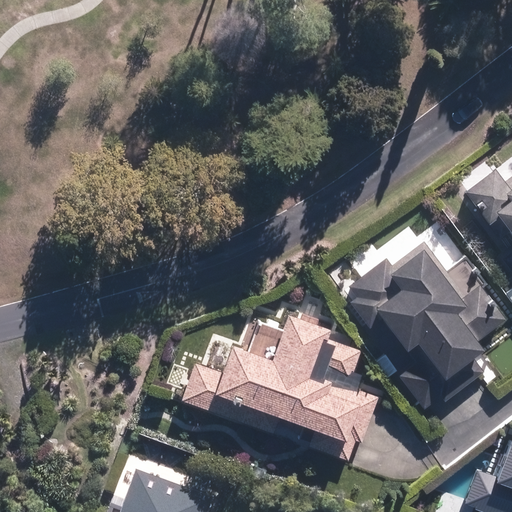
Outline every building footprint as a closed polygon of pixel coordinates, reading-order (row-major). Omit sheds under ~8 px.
[(498,165),(467,188),(501,234),(511,226),(511,174),(507,178),(498,165)] [(361,293),(354,298),(374,324),(388,313),(412,345),(423,337),(451,373),(469,359),(488,344),(482,336),(508,316),(484,285),(489,282),(467,253),(448,267),(426,238),(394,262),(389,255),(352,282),(358,290),(361,293)] [(199,359),(185,396),(350,457),(358,437),(363,439),(380,394),(360,387),(366,372),(356,369),(364,348),(349,343),(351,337),(335,331),(338,325),(294,308),(277,354),(252,344),(238,339),(227,369),(199,359)] [(479,467),(467,499),(503,511),(511,511),(511,443),(501,475),(479,467)] [(210,511),(215,498),(139,470),(124,511),(210,511)]
